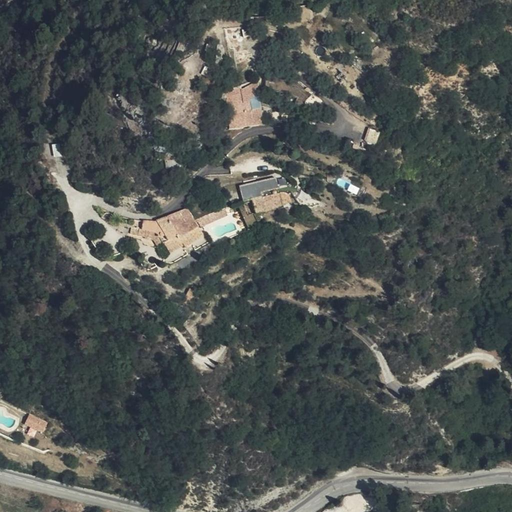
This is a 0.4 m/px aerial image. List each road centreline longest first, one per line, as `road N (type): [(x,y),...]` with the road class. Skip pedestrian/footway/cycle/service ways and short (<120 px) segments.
road 1 (tertiary): [(297,511),(346,483),(511,478)]
road 2 (tertiary): [(0,474),(153,511)]
